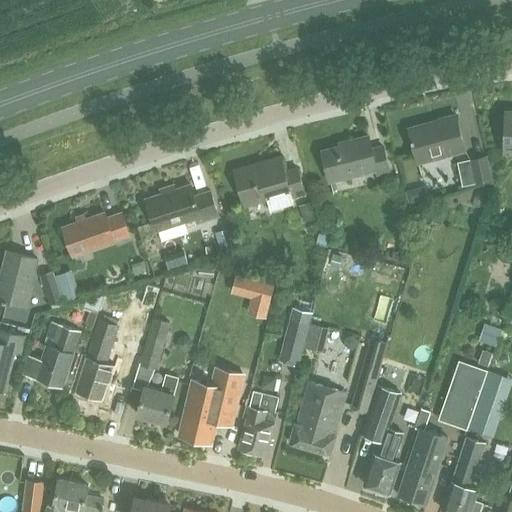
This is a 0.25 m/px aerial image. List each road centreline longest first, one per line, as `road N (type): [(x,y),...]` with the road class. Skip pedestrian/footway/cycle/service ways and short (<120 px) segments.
road 1 (residential): [(0,209),(336,100),(448,73),(511,71)]
road 2 (primary): [(0,106),(155,50),(336,0)]
road 3 (residential): [(0,430),(243,481),(340,511)]
